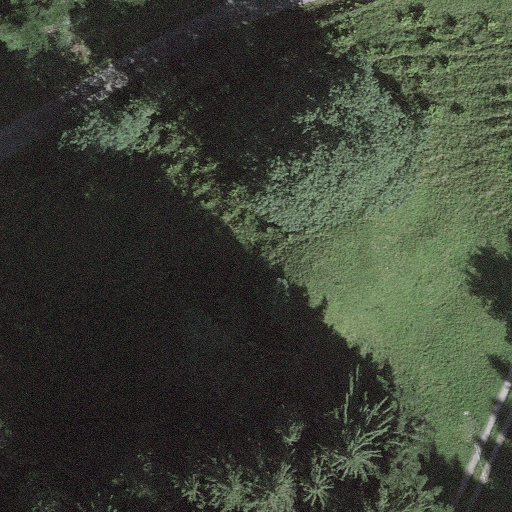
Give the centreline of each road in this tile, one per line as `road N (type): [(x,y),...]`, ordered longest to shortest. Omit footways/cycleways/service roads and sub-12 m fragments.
road 1 (track): [(250,0),(185,22),(0,128)]
road 2 (track): [(439,511),(511,368)]
